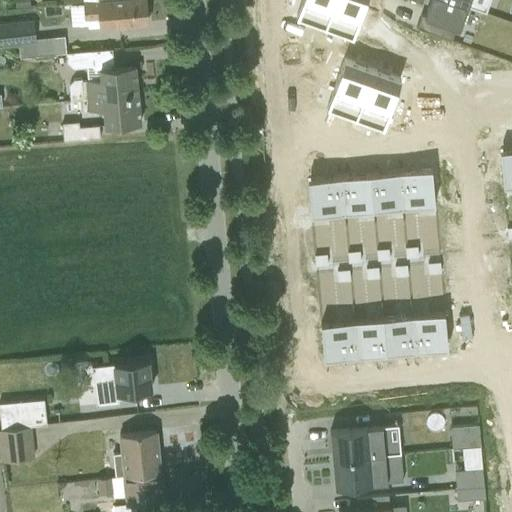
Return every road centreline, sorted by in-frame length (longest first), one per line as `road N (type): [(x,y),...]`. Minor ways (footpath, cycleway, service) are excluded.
road 1 (unclassified): [(193,0),(238,511)]
road 2 (residential): [(462,147),(476,345),(496,365)]
road 3 (residential): [(496,365),(311,382)]
road 4 (residential): [(462,147),(285,165)]
road 5 (residential): [(381,0),(370,31),(377,53),(446,106)]
